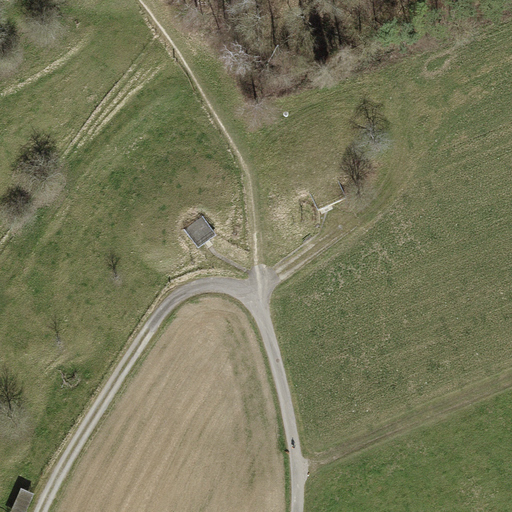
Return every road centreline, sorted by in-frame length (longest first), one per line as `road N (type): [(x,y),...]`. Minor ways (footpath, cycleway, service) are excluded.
road 1 (track): [(41,511),(88,426),(177,296),(213,284),(257,290)]
road 2 (track): [(300,466),(511,379)]
road 3 (track): [(257,290),(300,466),(297,511)]
road 4 (track): [(257,290),(359,220)]
